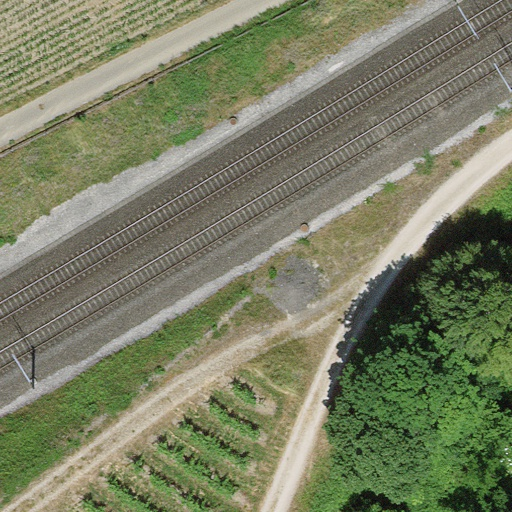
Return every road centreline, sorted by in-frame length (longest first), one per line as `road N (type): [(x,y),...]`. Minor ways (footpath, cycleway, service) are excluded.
road 1 (track): [(511,147),(441,206),(337,342),(277,511)]
road 2 (track): [(17,511),(190,382),(370,294)]
road 3 (track): [(0,121),(256,0)]
